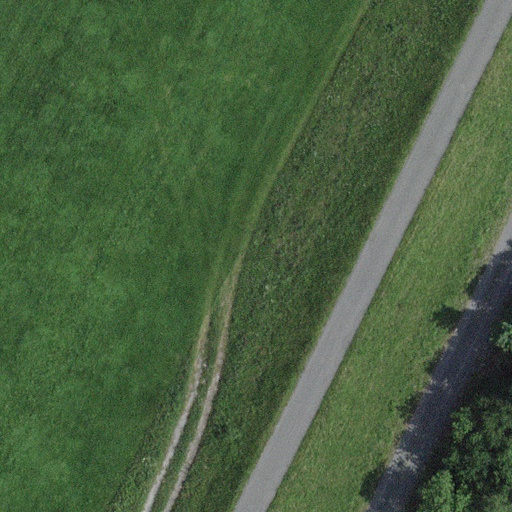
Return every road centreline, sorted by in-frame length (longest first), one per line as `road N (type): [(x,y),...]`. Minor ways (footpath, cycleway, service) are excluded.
road 1 (track): [(511,0),(258,511)]
road 2 (track): [(390,511),(511,259)]
road 3 (track): [(168,511),(212,400),(214,369),(199,321)]
